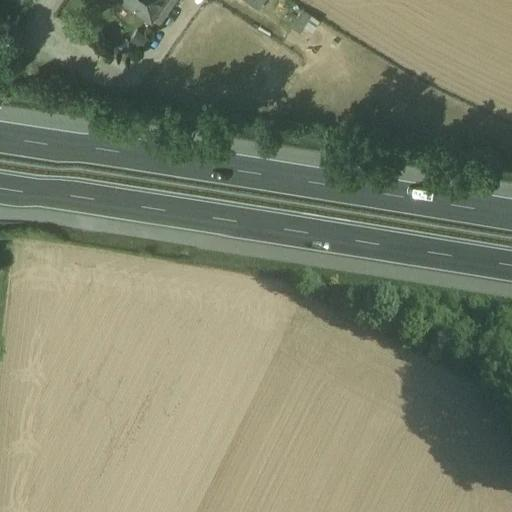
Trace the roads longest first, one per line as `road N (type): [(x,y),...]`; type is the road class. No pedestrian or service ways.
road 1 (motorway): [(511,210),(0,130)]
road 2 (motorway): [(0,188),(511,266)]
